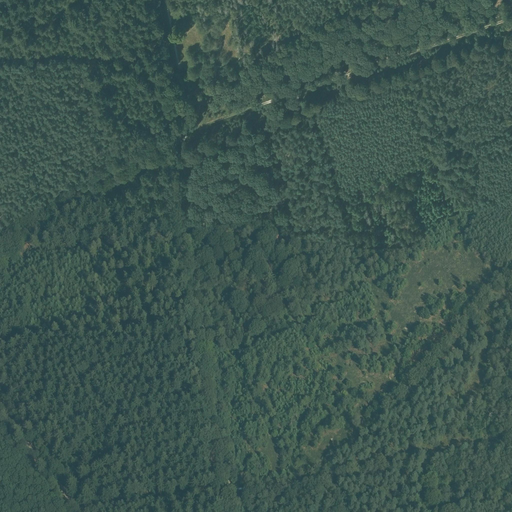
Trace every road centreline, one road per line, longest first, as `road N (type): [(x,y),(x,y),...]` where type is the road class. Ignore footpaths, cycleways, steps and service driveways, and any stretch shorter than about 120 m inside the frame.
road 1 (track): [(223,491),(169,174),(179,131)]
road 2 (track): [(511,17),(179,131)]
road 3 (track): [(0,261),(90,178),(179,131)]
road 4 (track): [(223,491),(373,474),(404,454),(434,449)]
road 5 (track): [(434,449),(486,354),(511,273)]
road 6 (track): [(179,131),(157,0)]
road 7 (track): [(78,511),(0,404)]
